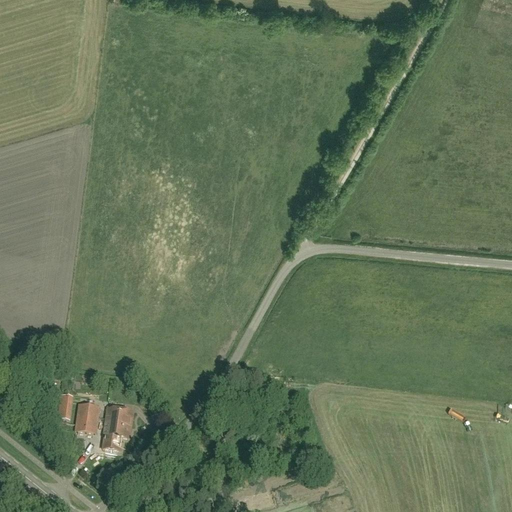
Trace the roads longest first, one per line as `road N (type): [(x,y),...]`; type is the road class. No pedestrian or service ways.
road 1 (unclassified): [(98,511),(206,406),(298,259),(343,249),(511,266)]
road 2 (track): [(298,259),(440,0)]
